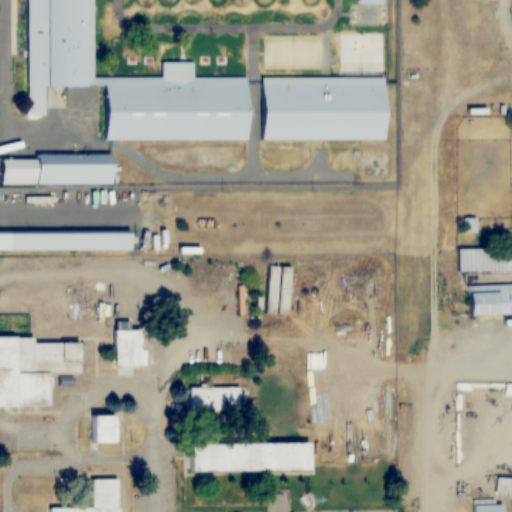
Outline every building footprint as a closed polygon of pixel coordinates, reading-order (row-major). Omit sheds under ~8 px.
[(25,0),(25,98),(41,98),(41,88),(101,88),(101,142),(246,142),(246,78),(192,78),(193,63),(161,63),(161,78),(94,78),(93,0),(25,0)] [(383,77),(257,78),(258,141),(383,140),(383,77)] [(33,186),(110,186),(110,158),(0,157),(0,179),(33,179),(33,186)] [(128,233),(0,233),(0,251),(128,251),(128,233)] [(511,272),(511,249),(457,249),(457,273),(511,272)] [(511,284),(466,285),(466,316),(511,315),(511,284)] [(111,367),(138,367),(138,330),(111,330),(111,367)] [(0,338),(0,407),(47,407),(46,375),(81,374),(80,343),(32,344),(32,338),(0,338)] [(188,413),(240,413),(240,387),(188,387),(188,413)] [(116,416),(87,416),(87,444),(116,444),(116,416)] [(306,472),(306,444),(187,444),(187,472),(306,472)] [(511,477),(494,478),(494,493),(511,492),(511,477)] [(117,511),(117,479),(89,479),(89,507),(48,507),(48,511),(117,511)] [(471,511),(503,511),(503,501),(472,501),(471,511)] [(269,511),(270,503),(186,504),(186,511),(269,511)]
